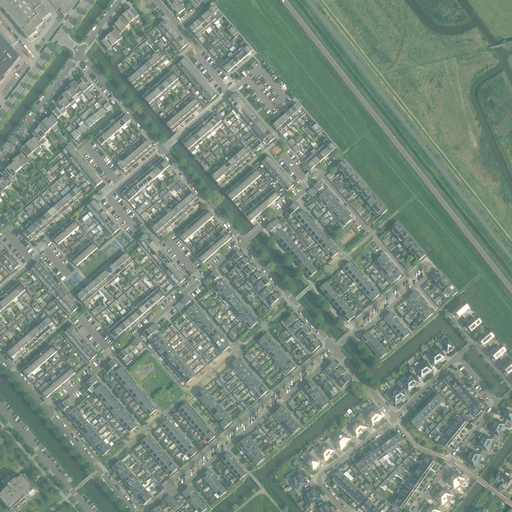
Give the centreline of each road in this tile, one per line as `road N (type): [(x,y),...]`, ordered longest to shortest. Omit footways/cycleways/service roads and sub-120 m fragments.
road 1 (tertiary): [(511,289),(283,0)]
road 2 (unknown): [(316,0),(511,247)]
road 3 (track): [(322,0),(511,241)]
road 4 (residential): [(169,490),(338,352)]
road 5 (residential): [(330,344),(169,490)]
road 6 (residential): [(414,511),(498,402),(458,354)]
road 7 (residential): [(90,511),(0,407)]
road 8 (residential): [(344,511),(319,476),(394,419)]
road 9 (residential): [(0,159),(80,52)]
road 10 (residential): [(330,344),(243,243)]
road 11 (residential): [(135,511),(48,412)]
road 12 (residential): [(163,149),(80,52)]
road 13 (residential): [(243,243),(163,149)]
